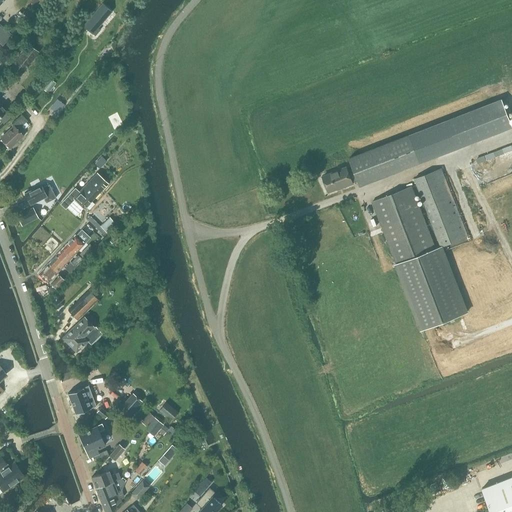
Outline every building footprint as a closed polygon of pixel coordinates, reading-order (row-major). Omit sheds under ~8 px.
[(83,26),(95,36),(100,30),(98,27),(106,18),(109,14),(100,6),(96,11),(83,26)] [(29,44),(11,68),(21,76),(39,51),(29,44)] [(59,100),(53,109),(58,113),(65,105),(59,100)] [(499,100),(409,135),(420,163),(510,128),(499,100)] [(13,126),(0,138),(10,148),(23,136),(18,130),(27,120),(22,115),(12,124),(13,126)] [(346,167),(323,176),(329,192),(341,187),(341,188),(353,183),(358,181),(360,186),(420,163),(409,135),(349,158),(354,170),(348,172),(346,167)] [(102,156),(95,164),(99,168),(106,160),(102,156)] [(420,207),(412,186),(373,201),(422,330),(465,313),(440,247),(468,236),(442,168),(414,178),(424,206),(420,207)] [(108,183),(97,173),(82,189),(93,200),(108,183)] [(41,185),(25,193),(30,204),(44,198),(46,203),(56,198),(49,184),(42,188),(41,185)] [(79,192),(75,188),(60,204),(66,209),(74,199),(84,208),(93,200),(82,189),(79,192)] [(17,216),(22,225),(38,217),(33,207),(17,216)] [(110,218),(101,226),(106,231),(106,232),(114,224),(115,223),(110,218)] [(75,234),(66,244),(75,253),(90,237),(82,230),(76,236),(75,234)] [(66,244),(56,254),(66,263),(75,253),(66,244)] [(90,244),(80,254),(84,258),(94,248),(90,244)] [(48,263),(47,264),(57,273),(66,263),(56,254),(50,261),(51,262),(50,264),(48,263)] [(71,261),(67,265),(73,270),(76,266),(71,261)] [(57,273),(47,264),(38,274),(47,283),(57,273)] [(73,270),(67,265),(64,268),(70,273),(73,270)] [(60,275),(51,284),(56,288),(64,279),(60,275)] [(68,310),(78,319),(98,300),(88,290),(68,310)] [(94,327),(84,317),(62,338),(76,351),(78,350),(87,341),(87,340),(92,336),(88,332),(94,327)] [(91,362),(84,368),(88,373),(95,367),(91,362)] [(96,406),(88,385),(68,393),(76,414),(96,406)] [(116,411),(125,419),(141,402),(132,393),(116,411)] [(166,401),(159,409),(171,420),(178,412),(166,401)] [(97,412),(105,418),(108,414),(100,407),(97,412)] [(142,422),(146,426),(153,418),(150,415),(142,422)] [(162,425),(155,420),(148,429),(154,434),(162,425)] [(83,444),(83,445),(84,449),(86,449),(87,453),(88,452),(90,457),(94,455),(97,461),(109,456),(106,449),(99,453),(97,448),(105,444),(99,431),(104,428),(102,423),(96,426),(79,434),(83,444)] [(164,425),(159,430),(164,434),(168,429),(164,425)] [(119,443),(109,455),(115,460),(125,448),(119,443)] [(178,449),(172,444),(162,455),(168,460),(178,449)] [(0,493),(24,476),(14,462),(8,467),(0,456),(0,493)] [(142,461),(135,469),(140,474),(147,466),(142,461)] [(91,477),(96,488),(113,481),(120,478),(118,472),(110,475),(109,471),(91,477)] [(511,511),(511,476),(481,488),(490,511),(511,511)] [(120,478),(96,488),(99,498),(111,494),(112,495),(117,493),(118,494),(122,492),(122,490),(125,482),(120,478)] [(148,486),(142,481),(130,494),(136,500),(148,486)] [(203,482),(195,491),(200,496),(208,486),(203,482)] [(216,511),(215,511),(221,504),(213,497),(216,494),(209,488),(196,503),(202,508),(198,511),(216,511)] [(111,494),(99,498),(105,511),(108,511),(120,501),(119,499),(124,496),(122,492),(118,494),(117,493),(112,495),(111,494)] [(192,508),(186,503),(184,506),(190,511),(192,508)]
